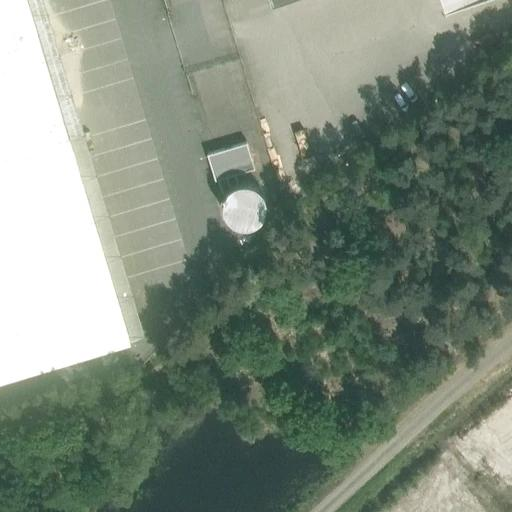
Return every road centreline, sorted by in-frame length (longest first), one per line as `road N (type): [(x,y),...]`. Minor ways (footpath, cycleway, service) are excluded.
road 1 (unclassified): [(328,511),(511,348)]
road 2 (unknown): [(432,0),(408,27),(318,73)]
